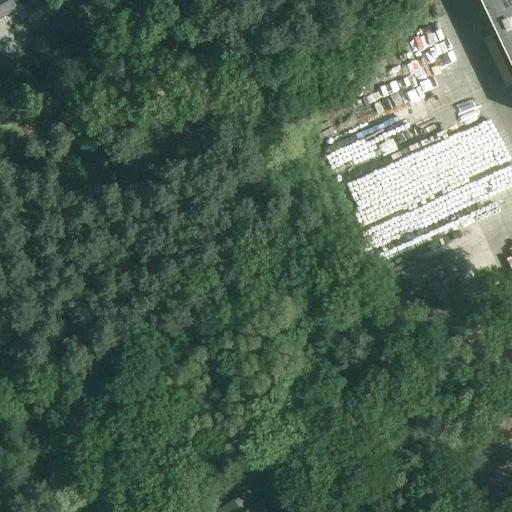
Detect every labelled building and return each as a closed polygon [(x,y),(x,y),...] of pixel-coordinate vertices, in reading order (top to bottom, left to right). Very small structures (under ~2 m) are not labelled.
[(0,0),(0,66),(21,54),(0,17),(0,16),(15,9),(9,0),(0,0)] [(45,0),(32,0),(20,7),(27,18),(48,6),(45,0)] [(511,0),(483,0),(511,61),(511,0)] [(410,101),(317,141),(333,178),(407,146),(407,144),(486,110),(467,66),(406,91),(410,101)] [(372,247),(506,191),(490,152),(406,187),(405,186),(390,192),(387,183),(372,189),(371,186),(350,195),(372,247)] [(266,461),(262,455),(236,472),(244,486),(261,475),(257,467),(266,461)] [(248,493),(220,510),(221,511),(261,511),(257,505),(256,506),(248,493)]
